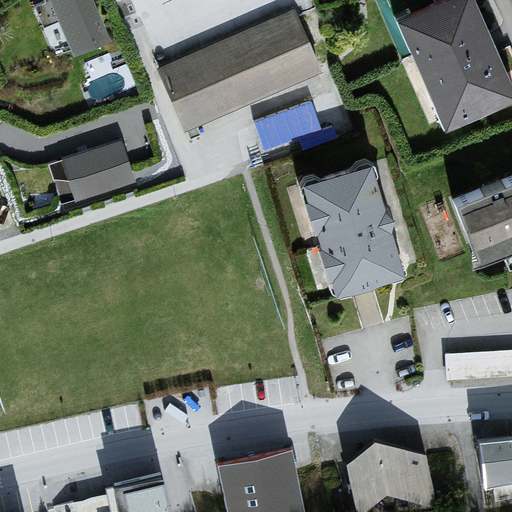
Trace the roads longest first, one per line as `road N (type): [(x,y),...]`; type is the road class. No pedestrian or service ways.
road 1 (residential): [(511,401),(305,417),(0,482)]
road 2 (unknown): [(450,406),(457,335),(511,326)]
